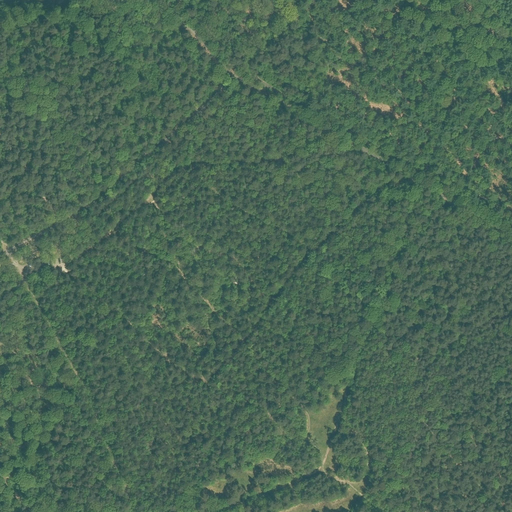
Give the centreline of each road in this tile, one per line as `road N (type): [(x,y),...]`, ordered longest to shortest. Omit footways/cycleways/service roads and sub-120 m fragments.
road 1 (unclassified): [(511,233),(232,76)]
road 2 (track): [(319,469),(425,184)]
road 3 (track): [(63,264),(166,360),(201,380),(238,349),(271,301)]
road 4 (unclassified): [(0,254),(79,213),(205,105),(223,78)]
road 5 (track): [(22,276),(83,387),(133,511)]
road 6 (track): [(71,258),(148,200),(184,241),(219,254)]
road 7 (track): [(119,235),(177,268),(243,342)]
road 8 (track): [(311,252),(355,212),(277,160)]
road 9 (track): [(193,168),(277,160),(330,132)]
road 10 (track): [(201,178),(230,205),(311,252)]
